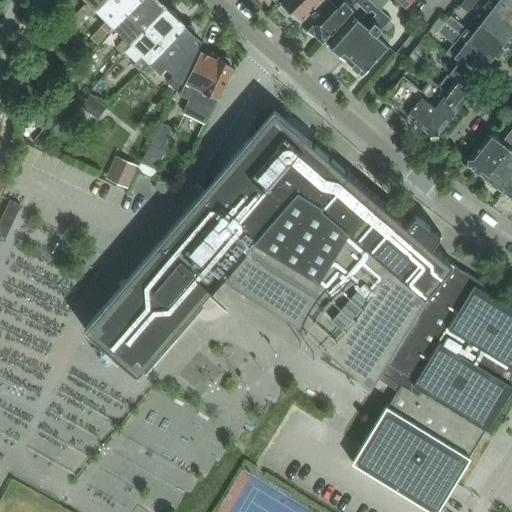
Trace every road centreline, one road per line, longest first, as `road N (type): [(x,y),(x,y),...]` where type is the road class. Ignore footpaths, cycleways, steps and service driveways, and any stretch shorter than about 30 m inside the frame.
road 1 (residential): [(419,180),(217,0)]
road 2 (residential): [(419,180),(511,76)]
